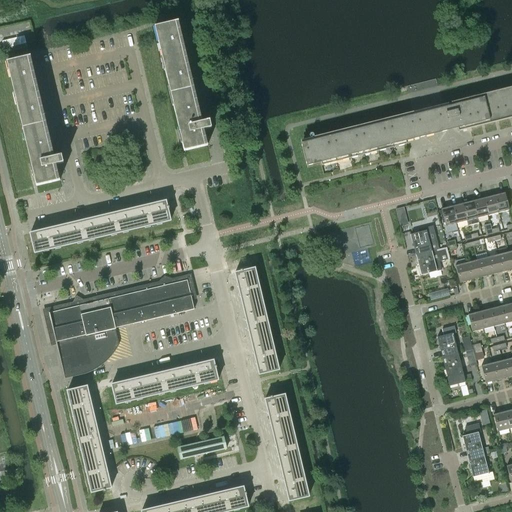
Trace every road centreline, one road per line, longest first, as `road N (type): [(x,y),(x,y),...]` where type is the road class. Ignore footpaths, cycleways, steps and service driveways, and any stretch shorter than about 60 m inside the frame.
road 1 (residential): [(163,183),(130,47),(49,65),(82,203)]
road 2 (residential): [(210,246),(262,466)]
road 3 (tertiary): [(65,511),(14,295)]
road 4 (residential): [(14,295),(210,246)]
road 5 (residential): [(511,393),(436,408),(413,313)]
road 6 (residential): [(426,193),(419,164),(511,140)]
